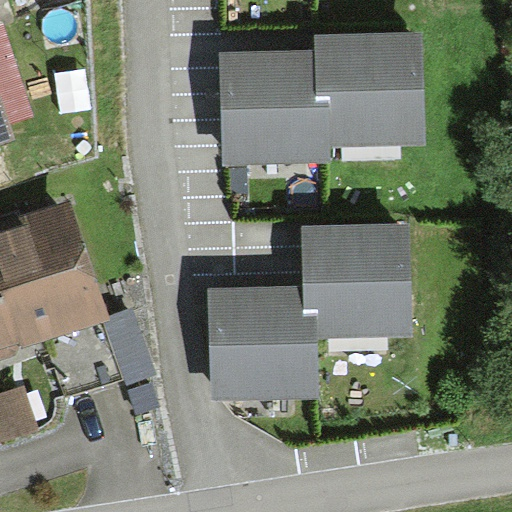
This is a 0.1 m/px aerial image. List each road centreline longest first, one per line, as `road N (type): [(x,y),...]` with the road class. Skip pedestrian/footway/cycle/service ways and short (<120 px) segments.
road 1 (residential): [(226,511),(189,381),(166,255),(144,0)]
road 2 (residential): [(511,476),(260,511)]
